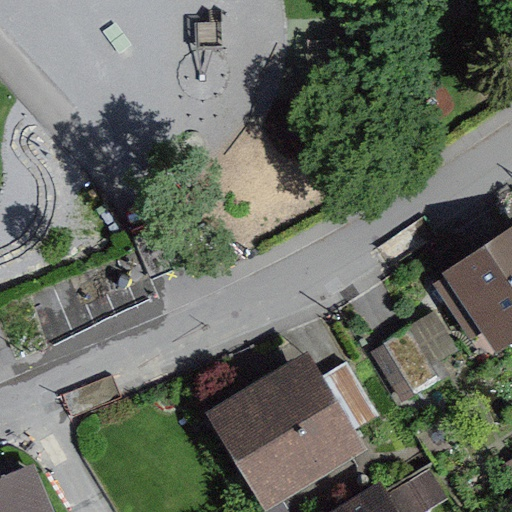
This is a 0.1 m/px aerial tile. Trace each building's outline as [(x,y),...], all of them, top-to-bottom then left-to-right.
[(511,243),(443,287),(489,361),(511,347),(511,243)] [(433,322),(383,354),(411,399),(462,367),(433,322)] [(347,369),(332,378),(363,432),(378,423),(347,369)] [(288,511),(364,470),(308,370),(211,424),(259,511),(288,511)] [(0,492),(0,511),(46,511),(34,480),(0,492)] [(387,511),(381,501),(361,511),(387,511)]
